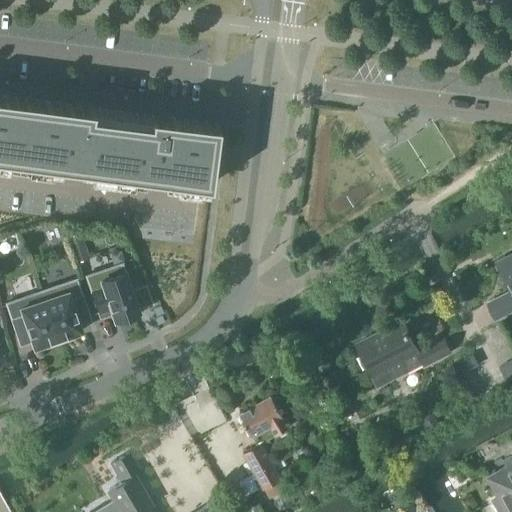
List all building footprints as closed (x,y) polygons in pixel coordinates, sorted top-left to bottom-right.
[(0,96),(0,157),(210,185),(218,125),(0,96)] [(68,237),(71,247),(83,243),(79,233),(68,237)] [(511,291),(488,304),(496,318),(496,317),(511,309),(511,254),(498,262),(511,288),(511,291)] [(122,263),(85,276),(98,312),(110,308),(114,320),(138,311),(137,308),(148,304),(142,285),(131,289),(122,263)] [(76,279),(41,291),(58,343),(70,338),(69,335),(81,331),(77,320),(88,316),(76,279)] [(58,343),(41,291),(5,303),(18,340),(29,336),(33,347),(45,343),(46,347),(58,343)] [(357,343),(373,375),(373,374),(418,351),(425,365),(426,364),(425,364),(449,352),(450,352),(451,352),(443,337),(418,350),(403,320),(358,343),(357,343)] [(290,426),(284,417),(272,395),(239,414),(252,436),(253,436),(258,444),(243,452),(264,489),(265,488),(270,497),(288,487),(283,478),(265,446),(263,442),(271,437),(290,426)] [(263,442),(265,446),(273,441),(271,437),(263,442)] [(114,498),(89,511),(158,511),(153,502),(149,504),(136,481),(142,478),(128,454),(111,464),(122,482),(109,489),(114,498)] [(508,464),(489,474),(511,480),(511,454),(505,459),(508,464)] [(511,511),(511,480),(489,474),(489,475),(499,493),(494,496),(502,511),(508,511),(509,511),(511,511)] [(343,485),(340,479),(333,482),(336,488),(343,485)]
